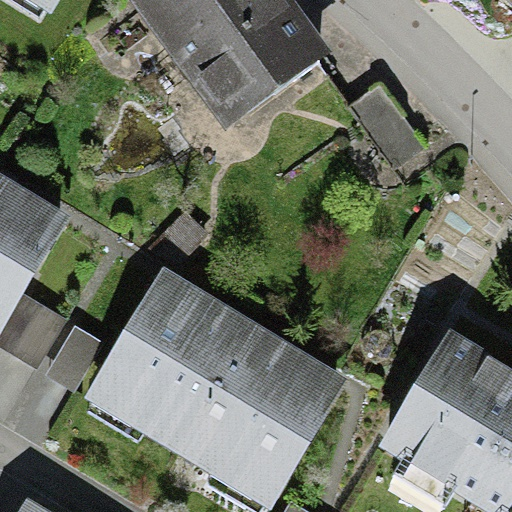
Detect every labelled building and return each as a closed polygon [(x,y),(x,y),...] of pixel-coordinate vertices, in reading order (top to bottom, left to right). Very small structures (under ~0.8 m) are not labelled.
[(64,0),(8,0),(49,24),(64,0)] [(322,60),(279,0),(127,0),(220,132),(322,60)] [(511,0),(501,0),(511,11),(511,0)] [(381,87),(349,109),(394,172),(426,150),(381,87)] [(0,180),(0,331),(67,220),(0,180)] [(270,511),(345,385),(159,276),(83,404),(265,511),(270,511)] [(37,309),(12,356),(36,369),(61,321),(37,309)] [(101,351),(75,335),(46,383),(73,399),(101,351)] [(511,511),(511,373),(448,336),(379,452),(482,511),(511,511)]
